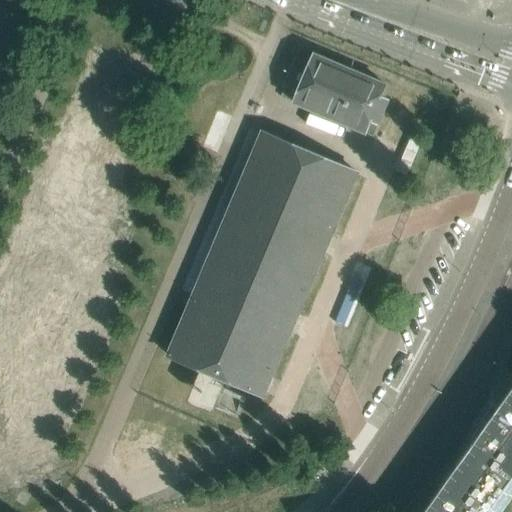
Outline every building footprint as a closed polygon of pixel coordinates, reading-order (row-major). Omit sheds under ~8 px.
[(386,82),(317,53),(313,63),(298,57),(286,85),(304,92),(300,103),(366,130),(374,133),(379,120),(388,98),(380,95),(386,82)] [(384,137),(383,139),(392,143),(393,141),(397,132),(411,98),(402,95),(384,137)] [(360,171),(264,131),(171,354),(266,394),(360,171)] [(242,418),(252,394),(226,383),(216,407),(242,418)] [(502,511),(511,498),(511,391),(426,511),(502,511)]
